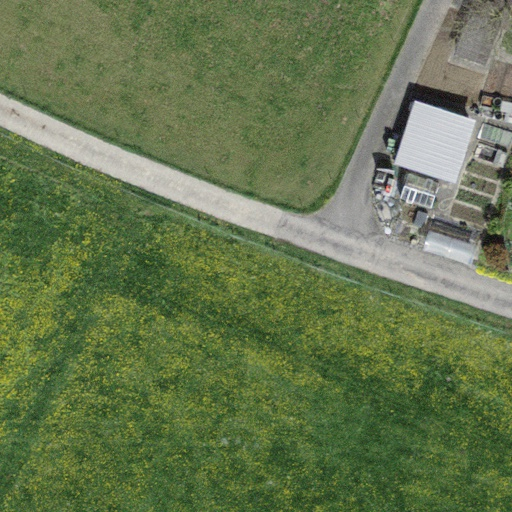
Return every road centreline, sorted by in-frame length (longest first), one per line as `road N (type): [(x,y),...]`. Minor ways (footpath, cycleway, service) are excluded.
road 1 (track): [(0,118),(105,171),(341,256)]
road 2 (residential): [(341,256),(511,316)]
